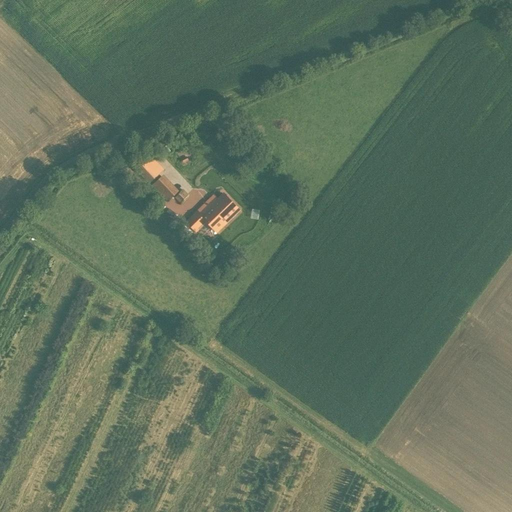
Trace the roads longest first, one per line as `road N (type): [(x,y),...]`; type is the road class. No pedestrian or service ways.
road 1 (track): [(445,0),(138,127)]
road 2 (unclassified): [(138,127),(43,176),(0,232)]
road 3 (unknown): [(205,200),(181,223),(100,143)]
